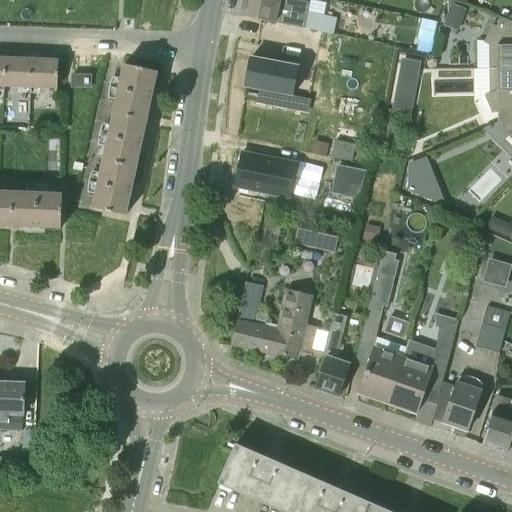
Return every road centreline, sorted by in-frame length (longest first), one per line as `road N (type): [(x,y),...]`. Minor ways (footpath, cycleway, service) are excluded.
road 1 (tertiary): [(511,481),(194,374)]
road 2 (tertiary): [(161,323),(204,40)]
road 3 (residential): [(204,40),(0,34)]
road 4 (tertiary): [(121,345),(0,303)]
